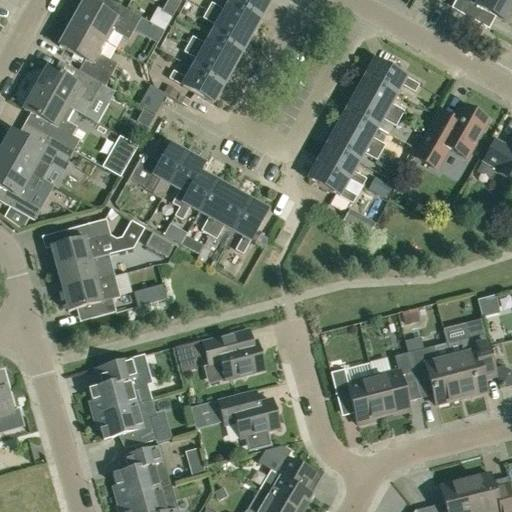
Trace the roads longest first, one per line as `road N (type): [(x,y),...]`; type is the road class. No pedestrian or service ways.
road 1 (residential): [(366,10),(298,146),(274,150),(256,142),(246,113),(293,0)]
road 2 (residential): [(79,511),(32,324)]
road 3 (residential): [(371,484),(326,435),(295,329)]
road 4 (residential): [(511,87),(366,10)]
road 5 (residential): [(371,484),(395,465),(511,436)]
